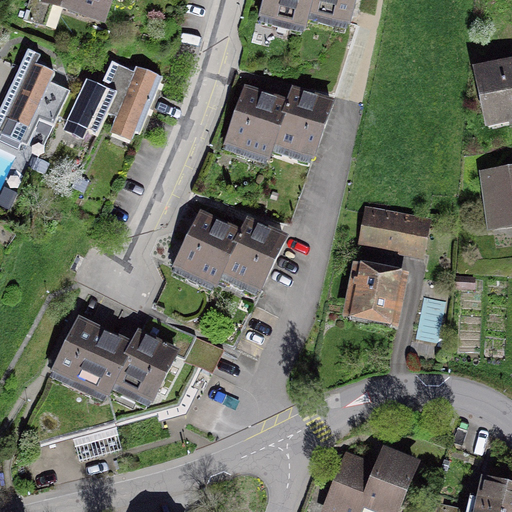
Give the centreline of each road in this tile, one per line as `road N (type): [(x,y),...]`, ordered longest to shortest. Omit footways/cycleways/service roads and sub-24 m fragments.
road 1 (residential): [(227,0),(162,186),(108,290)]
road 2 (tertiary): [(49,511),(174,481),(283,440)]
road 3 (tertiary): [(283,440),(379,397),(421,389),(474,398),(511,418)]
